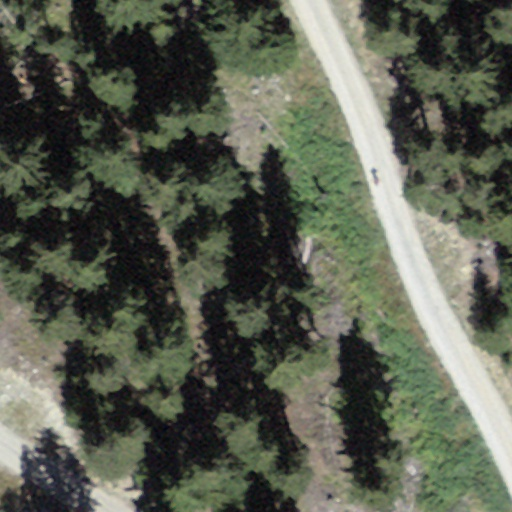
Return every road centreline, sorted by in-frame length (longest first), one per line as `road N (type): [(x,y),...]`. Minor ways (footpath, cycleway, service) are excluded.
road 1 (track): [(311,0),(362,106),(439,320),(511,455)]
road 2 (track): [(111,511),(0,442)]
